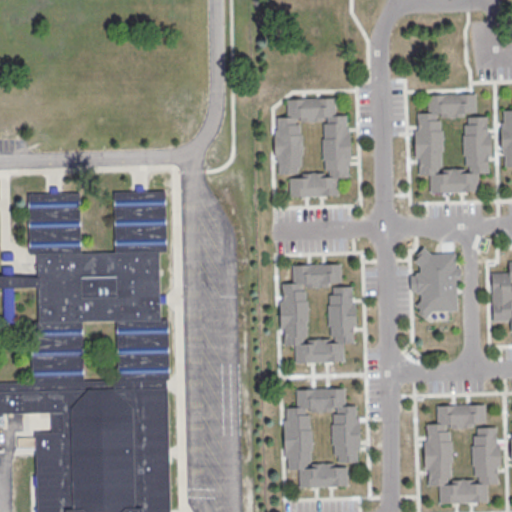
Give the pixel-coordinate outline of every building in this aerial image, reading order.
[(475,93),(425,94),(426,113),(415,113),(416,130),(413,130),(414,157),(416,156),(417,176),(428,175),(428,194),(478,192),(477,173),(489,173),(488,156),(491,155),(490,134),(488,134),(488,116),(465,116),(466,124),(462,125),(464,169),(441,170),(440,152),(443,152),(442,131),(439,131),(439,121),(435,121),(435,114),(440,114),(440,118),(462,117),(462,113),(475,112),(475,93)] [(289,197),(339,196),(338,177),(349,177),(347,114),(335,115),(334,96),(286,98),(286,117),(275,117),(275,135),(273,135),(274,156),(276,156),(276,174),(299,174),(298,166),(302,165),(300,121),(323,120),(323,138),(321,138),(322,159),(325,159),(325,169),(329,169),(329,176),(324,176),(324,172),(302,173),(302,177),(289,178),(289,197)] [(511,110),(501,110),(501,128),(499,128),(500,149),(502,149),(502,167),(511,167),(511,110)] [(168,511),(163,250),(166,250),(165,190),(113,191),(114,251),(80,252),(79,192),(27,193),(29,254),(36,254),(37,275),(0,275),(0,413),(51,412),(51,432),(35,432),(37,511),(53,511),(52,511),(168,511)] [(458,312),(457,266),(455,266),(454,252),(416,252),(417,273),(409,273),(410,292),(418,292),(418,312),(458,312)] [(511,331),(509,331),(509,321),(491,321),(490,272),(507,271),(507,260),(511,260),(511,280),(511,283),(511,307),(510,307),(510,311),(511,311),(511,331)] [(340,263),(291,265),(291,283),(281,283),(281,300),(279,300),(279,327),(282,327),(283,346),(293,346),(294,364),(344,363),(343,344),(355,343),(354,326),(356,326),(356,304),(354,304),(353,286),(331,287),(331,295),(328,295),(329,339),(307,340),(306,322),(309,322),(308,301),(305,301),(305,291),(301,291),(300,284),(305,284),(305,288),(328,288),(328,283),(341,283),(340,263)] [(346,486),(297,488),(297,469),(286,470),(284,407),(294,406),(294,388),(344,387),(344,406),(356,405),(356,423),(359,423),(359,444),(358,444),(358,462),(336,463),(336,455),(332,455),(331,411),(308,412),(309,429),(311,429),(312,450),(309,450),(309,460),(305,461),(305,467),(310,467),(310,463),(333,462),(333,467),(346,467),(346,486)] [(484,403),(435,404),(435,422),(425,423),(426,486),(437,485),(438,504),(488,502),(487,483),(499,483),(498,465),(500,465),(500,443),(498,444),(497,425),(475,426),(475,434),(472,434),(473,479),(451,479),(450,462),(452,462),(452,441),(449,441),(448,430),(445,431),(444,424),(449,424),(449,428),(472,427),(472,423),(485,422),(484,403)]
